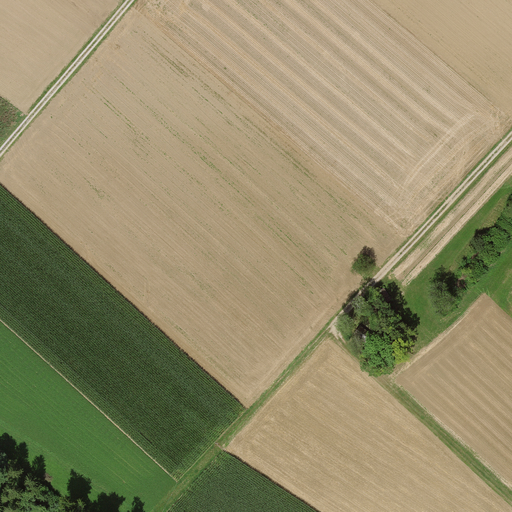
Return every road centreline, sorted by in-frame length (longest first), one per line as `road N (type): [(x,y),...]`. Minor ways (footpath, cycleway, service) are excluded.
road 1 (track): [(333,323),(511,133)]
road 2 (track): [(130,0),(0,151)]
